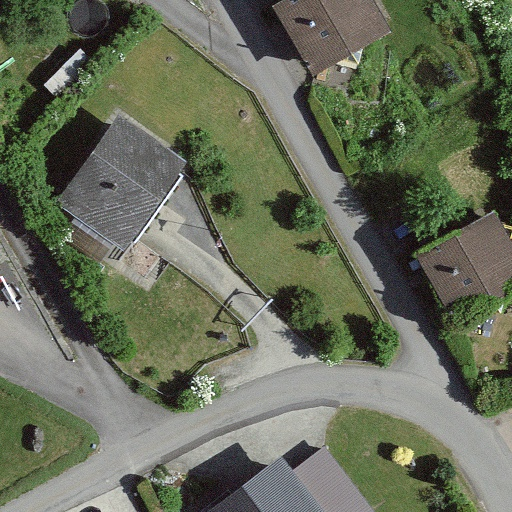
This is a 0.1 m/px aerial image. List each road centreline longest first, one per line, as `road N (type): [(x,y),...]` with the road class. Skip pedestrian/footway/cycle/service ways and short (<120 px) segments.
road 1 (residential): [(506,486),(224,0)]
road 2 (residential): [(506,486),(428,413),(339,382),(251,399),(123,461)]
road 3 (residential): [(123,461),(0,229)]
